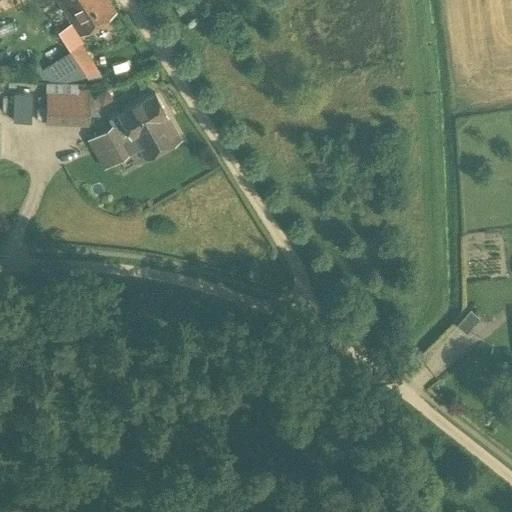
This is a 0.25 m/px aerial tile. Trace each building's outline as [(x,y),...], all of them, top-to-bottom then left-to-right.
[(56,0),(79,35),(115,12),(107,0),(56,0)] [(65,81),(85,74),(98,70),(81,43),(41,69),(48,80),(65,81)] [(37,119),(45,119),(45,124),(87,124),(88,89),(78,89),(78,93),(46,92),(46,107),(37,107),(37,119)] [(144,160),(180,139),(165,115),(166,114),(153,92),(107,119),(111,125),(86,140),(103,168),(137,148),(144,160)] [(30,122),(31,107),(12,107),(12,121),(30,122)]
